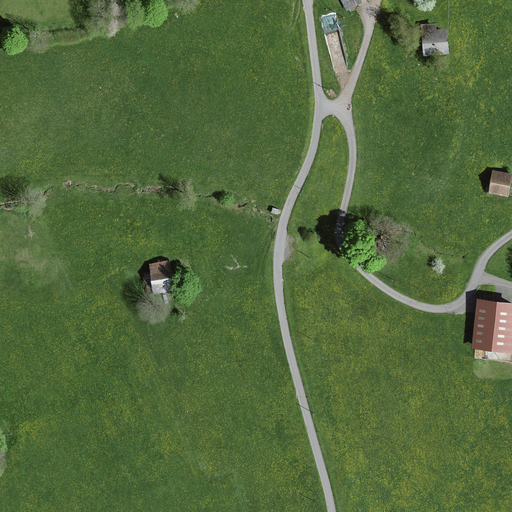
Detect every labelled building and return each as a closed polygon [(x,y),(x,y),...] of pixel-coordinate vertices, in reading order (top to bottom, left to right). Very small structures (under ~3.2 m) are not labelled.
[(341,0),(348,12),(370,0),(341,0)] [(436,27),(420,27),(420,57),(448,58),(449,34),(436,34),(436,27)] [(511,184),(511,177),(491,173),(487,193),(509,198),(511,184)] [(169,263),(149,267),(154,291),(174,287),(169,263)] [(511,305),(478,303),(474,349),(511,352),(511,305)]
